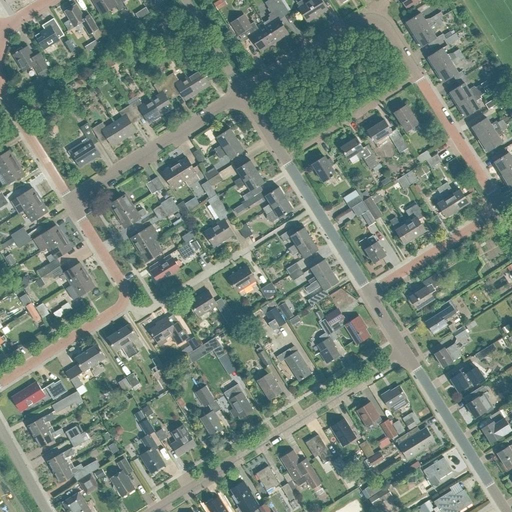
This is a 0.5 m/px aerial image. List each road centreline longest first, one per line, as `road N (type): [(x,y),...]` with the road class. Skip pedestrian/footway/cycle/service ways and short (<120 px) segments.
road 1 (residential): [(500,209),(375,19),(358,20),(242,92)]
road 2 (residential): [(154,511),(406,353)]
road 3 (residential): [(369,292),(242,92)]
road 4 (residential): [(69,199),(242,92)]
road 5 (residential): [(506,511),(406,353)]
road 6 (residential): [(369,292),(500,209)]
road 7 (residential): [(122,303),(144,312),(250,247)]
road 8 (residential): [(0,382),(122,303)]
road 9 (residential): [(69,199),(0,88)]
